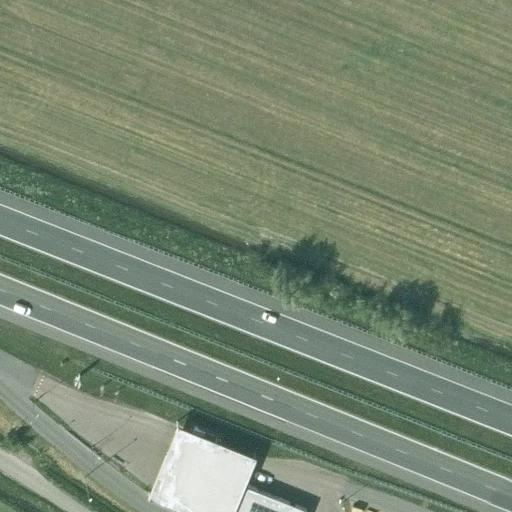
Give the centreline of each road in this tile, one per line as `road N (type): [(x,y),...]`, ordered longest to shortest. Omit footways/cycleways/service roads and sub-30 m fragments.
road 1 (motorway): [(0,294),(511,503)]
road 2 (motorway): [(511,421),(0,220)]
